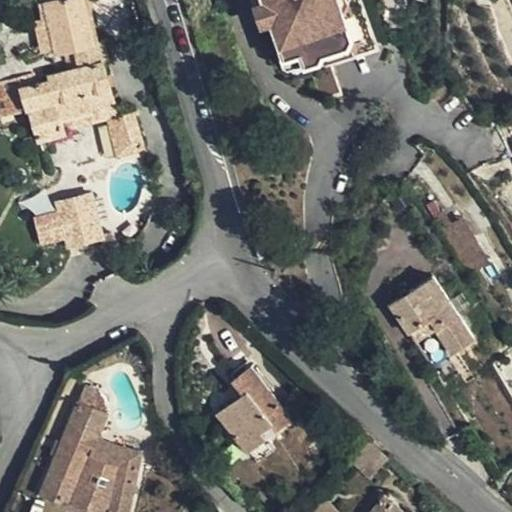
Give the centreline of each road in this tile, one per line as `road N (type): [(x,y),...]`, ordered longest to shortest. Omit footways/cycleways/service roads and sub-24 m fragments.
road 1 (tertiary): [(237,254),(259,305),(490,511)]
road 2 (tertiary): [(162,0),(237,254)]
road 3 (residential): [(17,350),(80,335),(237,254)]
road 4 (residential): [(17,350),(20,443),(0,478)]
